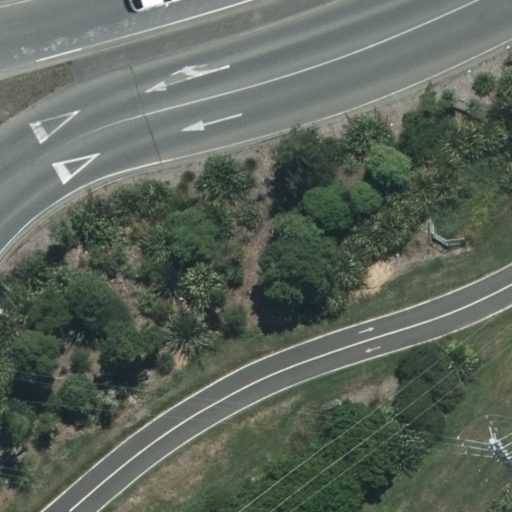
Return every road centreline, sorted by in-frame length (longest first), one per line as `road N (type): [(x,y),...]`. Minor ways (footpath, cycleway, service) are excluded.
road 1 (secondary): [(464,0),(241,87),(121,115),(29,157),(0,181)]
road 2 (secondary): [(0,44),(145,0)]
